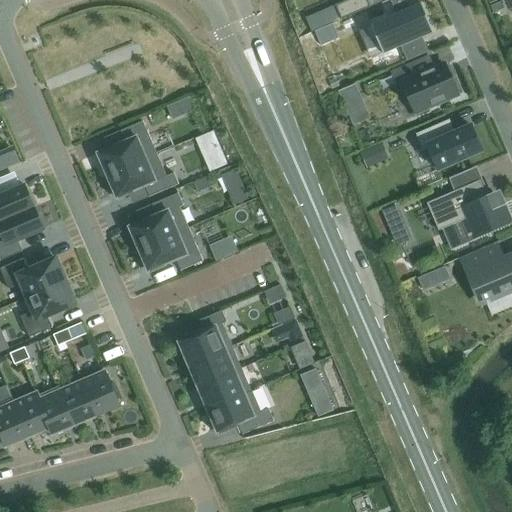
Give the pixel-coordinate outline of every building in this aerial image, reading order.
[(371,7),(367,0),(347,0),(335,5),(341,20),(371,7)] [(433,32),(432,32),(420,5),(421,4),(421,3),(409,8),(406,0),(390,0),(396,13),(371,24),(371,26),(372,25),(384,52),(383,53),(384,54),(401,47),(407,60),(428,51),(422,38),(434,33),(433,32)] [(429,56),(390,72),(396,86),(402,84),(413,112),(461,92),(455,77),(451,78),(446,64),(434,69),(429,56)] [(126,142),(98,154),(108,176),(157,154),(143,121),(121,131),(126,142)] [(449,131),(445,121),(416,133),(422,147),(427,145),(438,170),(482,151),(471,125),(453,133),(449,131)] [(109,178),(105,179),(111,192),(114,190),(117,198),(145,186),(149,197),(179,184),(174,173),(167,176),(157,154),(108,176),(109,178)] [(468,239),(472,237),(473,240),(511,223),(511,219),(505,205),(506,204),(506,203),(499,206),(493,193),(487,196),(480,180),(427,203),(439,231),(460,222),(468,239)] [(0,221),(34,207),(25,185),(0,195),(0,221)] [(157,215),(130,227),(139,249),(189,228),(180,207),(184,206),(178,193),(153,204),(157,215)] [(34,207),(0,221),(0,245),(0,247),(0,246),(0,259),(1,261),(23,252),(18,240),(44,229),(34,207)] [(140,251),(137,253),(142,265),(145,264),(149,271),(176,260),(181,270),(203,261),(189,228),(139,249),(140,251)] [(511,256),(502,261),(496,246),(464,259),(482,302),(511,289),(511,256)] [(21,284),(27,297),(65,281),(56,258),(28,270),(23,258),(0,268),(9,289),(21,284)] [(65,281),(27,297),(33,311),(21,316),(29,337),(52,327),(47,316),(75,304),(65,281)] [(290,307),(276,313),(280,324),(295,318),(290,307)] [(205,331),(179,342),(189,365),(232,347),(223,324),(227,322),(222,311),(200,320),(205,331)] [(295,321),(285,326),(291,341),(302,336),(295,321)] [(61,331),(66,343),(73,339),(68,328),(61,331)] [(53,334),(58,346),(66,343),(61,331),(53,334)] [(306,341),(292,347),(296,357),(310,351),(306,341)] [(25,347),(18,350),(22,361),(30,358),(25,347)] [(232,347),(189,365),(198,387),(242,369),(232,347)] [(10,353),(15,364),(22,361),(18,350),(10,353)] [(242,369),(198,387),(208,409),(251,391),(242,369)] [(316,369),(301,376),(309,394),(324,388),(316,369)] [(82,381),(96,415),(119,405),(116,399),(121,397),(115,383),(110,385),(105,371),(82,381)] [(82,381),(61,390),(59,391),(74,425),(96,415),(82,381)] [(59,386),(38,395),(36,395),(50,428),(52,434),(74,425),(59,391),(61,390),(59,386)] [(251,391),(208,409),(218,432),(238,424),(242,435),(274,421),(269,409),(261,412),(251,391)] [(37,393),(15,402),(13,403),(28,437),(50,428),(36,395),(38,395),(37,393)] [(13,398),(0,403),(0,430),(4,439),(3,439),(6,446),(28,437),(13,403),(15,402),(13,398)]
